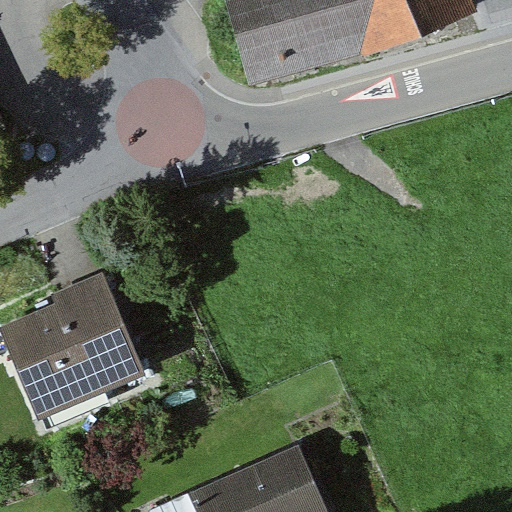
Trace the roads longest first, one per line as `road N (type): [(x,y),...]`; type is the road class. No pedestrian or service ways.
road 1 (residential): [(511,63),(284,129),(161,122)]
road 2 (residential): [(161,122),(116,168),(0,218)]
road 3 (residential): [(112,0),(161,122)]
